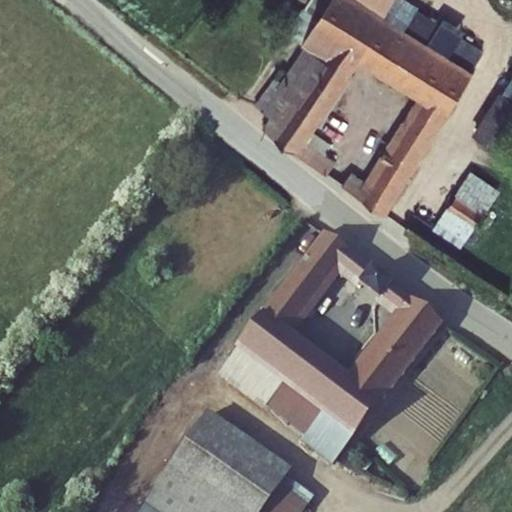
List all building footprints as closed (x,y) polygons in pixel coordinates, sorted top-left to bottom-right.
[(253,108),(246,119),(280,145),(346,54),(361,64),(358,69),(388,89),(392,84),(402,90),(384,118),(391,121),(354,181),(335,168),(327,179),(368,209),(460,62),(458,60),(437,48),(360,0),(314,0),(293,31),(298,35),(271,68),(267,64),(241,98),(253,108)] [(446,33),(437,48),(458,60),(467,46),(446,33)] [(511,79),(502,100),(511,105),(511,79)] [(293,138),(286,149),(310,166),(317,156),(293,138)] [(442,176),(436,184),(465,204),(471,195),(442,176)] [(428,200),(415,219),(441,237),(465,204),(436,184),(426,198),(428,200)] [(217,354),(264,389),(256,401),(274,416),(284,402),(303,416),(336,440),(423,320),(302,232),(217,354)] [(336,440),(303,416),(286,441),(319,464),(336,440)] [(184,436),(135,511),(293,511),(295,509),(184,436)]
